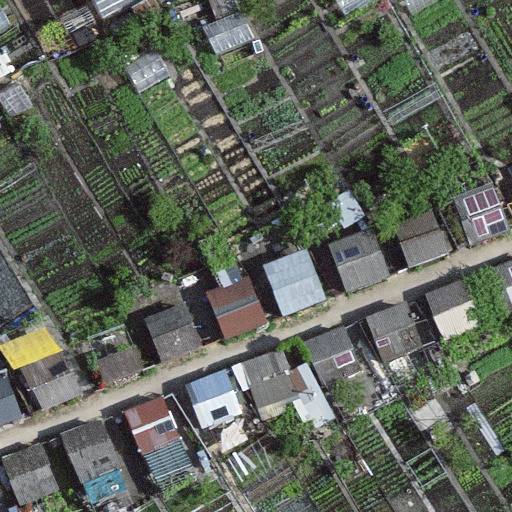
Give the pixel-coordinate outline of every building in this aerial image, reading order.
[(134,0),(90,0),(101,21),(137,4),(134,0)] [(380,0),(334,0),(347,20),(380,0)] [(86,7),(58,22),(67,40),(96,25),(86,7)] [(0,11),(0,34),(10,28),(0,11)] [(241,16),(204,32),(215,57),(251,42),(241,16)] [(156,52),(122,72),(137,95),(170,75),(156,52)] [(29,111),(14,82),(0,89),(0,100),(11,121),(29,111)] [(511,98),(502,83),(476,99),(491,124),(511,111),(511,98)] [(491,187),(449,204),(468,248),(509,231),(491,187)] [(430,209),(389,226),(407,270),(449,253),(430,209)] [(372,236),(330,253),(348,297),(390,280),(372,236)] [(306,257),(264,274),(282,318),(324,301),(306,257)] [(511,267),(485,278),(503,323),(511,318),(511,267)] [(249,282),(207,299),(225,344),(267,327),(249,282)] [(465,285),(423,302),(441,346),(483,329),(465,285)] [(405,306),(363,323),(381,368),(423,350),(405,306)] [(184,307),(142,324),(160,368),(202,351),(184,307)] [(341,331),(299,348),(318,392),(359,375),(341,331)] [(135,351),(94,369),(104,391),(144,374),(135,351)] [(281,353),(239,370),(257,415),(299,398),(281,353)] [(62,354),(20,371),(38,416),(80,399),(62,354)] [(7,376),(0,378),(0,430),(25,420),(7,376)] [(226,379),(184,396),(202,440),(244,423),(226,379)] [(163,402),(121,419),(140,463),(181,446),(163,402)] [(100,426),(58,443),(76,487),(118,470),(100,426)] [(39,449),(0,465),(0,472),(16,511),(57,494),(39,449)]
